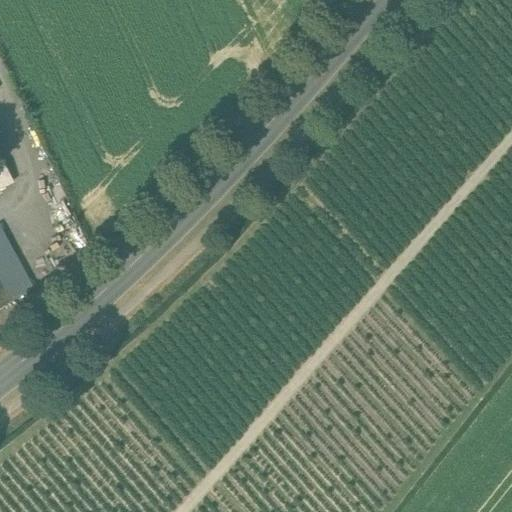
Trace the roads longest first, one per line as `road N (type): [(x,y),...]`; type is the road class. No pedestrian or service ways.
road 1 (primary): [(378,0),(230,168),(0,378)]
road 2 (track): [(185,511),(511,139)]
